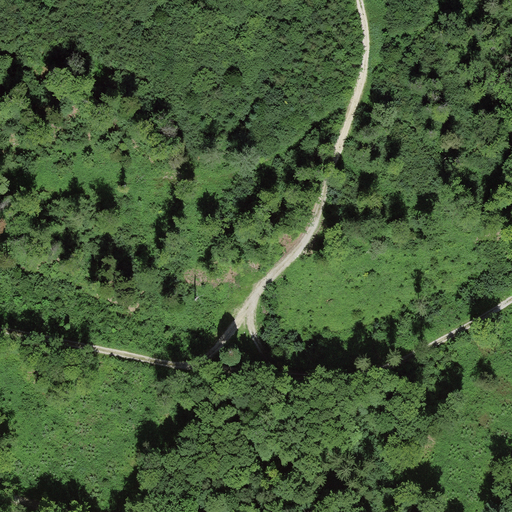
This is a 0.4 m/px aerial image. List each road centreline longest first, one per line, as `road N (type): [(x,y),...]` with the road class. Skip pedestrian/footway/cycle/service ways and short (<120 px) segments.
road 1 (track): [(0,332),(188,368),(371,374),(511,300)]
road 2 (track): [(361,0),(364,74),(309,235),(217,347),(188,368)]
